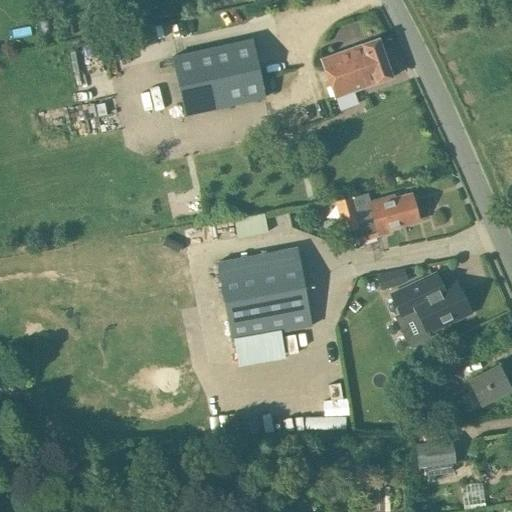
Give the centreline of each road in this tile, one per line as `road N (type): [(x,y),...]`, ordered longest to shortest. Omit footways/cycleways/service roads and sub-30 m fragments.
road 1 (unknown): [(499,239),(360,269),(344,301),(328,377),(311,385),(265,385),(242,373),(213,325),(203,262)]
road 2 (unknown): [(369,0),(335,19),(316,64),(313,101),(272,129),(219,136),(182,128),(167,116),(147,71)]
road 3 (tertiary): [(511,266),(388,0)]
